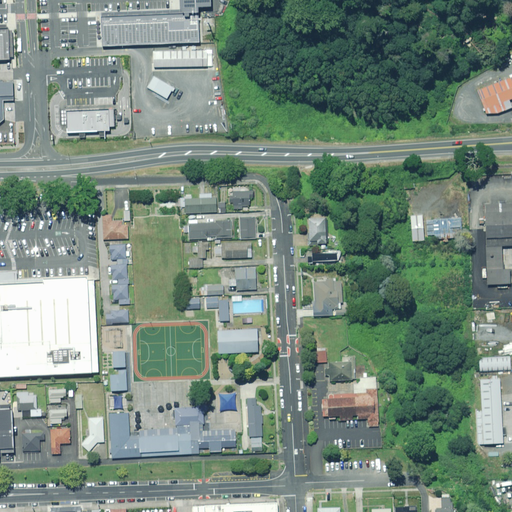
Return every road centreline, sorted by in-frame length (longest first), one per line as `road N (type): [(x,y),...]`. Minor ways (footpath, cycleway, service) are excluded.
road 1 (residential): [(295,485),(279,206),(269,185),(244,175),(45,174)]
road 2 (secondary): [(0,164),(194,147),(285,154)]
road 3 (residential): [(25,494),(295,485)]
road 4 (secondary): [(285,154),(45,174)]
road 5 (secondary): [(511,142),(285,154)]
road 6 (residential): [(295,485),(419,478)]
